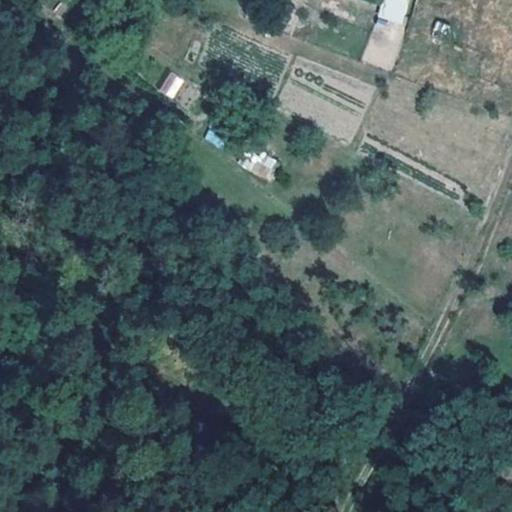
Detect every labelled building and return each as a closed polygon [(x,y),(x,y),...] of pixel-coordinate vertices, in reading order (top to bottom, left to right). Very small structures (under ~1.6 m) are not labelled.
[(381,0),(379,21),(406,23),(408,0),(381,0)] [(168,72),(159,93),(174,99),(183,78),(168,72)] [(222,147),(225,133),(208,128),(204,141),(222,147)] [(265,180),(277,162),(250,145),(238,162),(265,180)] [(215,337),(200,351),(206,358),(221,344),(215,337)]
